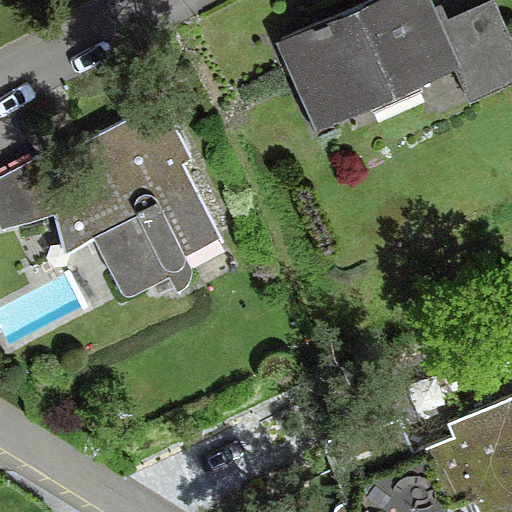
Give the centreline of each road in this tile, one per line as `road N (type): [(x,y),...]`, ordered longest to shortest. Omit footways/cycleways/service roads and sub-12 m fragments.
road 1 (residential): [(0,83),(159,0)]
road 2 (residential): [(130,511),(0,428)]
